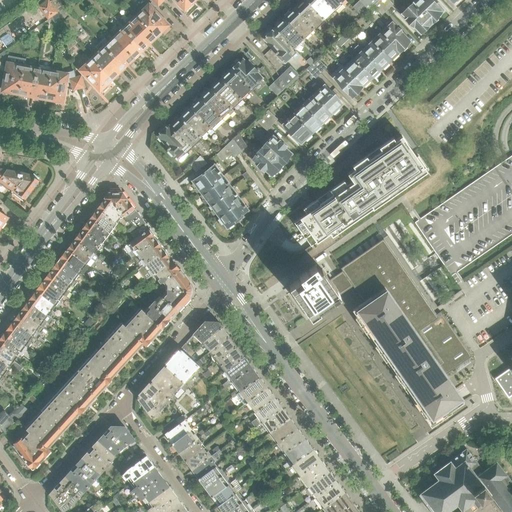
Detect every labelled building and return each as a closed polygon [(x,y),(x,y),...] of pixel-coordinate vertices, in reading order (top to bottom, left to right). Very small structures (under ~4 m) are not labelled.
[(44,14),(54,7),(50,2),(49,0),(47,0),(39,6),(44,14)] [(173,0),(175,1),(176,1),(184,10),(191,4),(193,4),(196,1),(196,0),(173,0)] [(324,19),(315,10),(316,9),(314,6),(312,7),(305,0),(304,0),(301,3),(298,1),(298,2),(295,5),(294,5),(296,9),(295,9),(301,16),(303,15),(306,18),(306,21),(313,29),(324,19)] [(334,9),(326,1),(325,0),(305,0),(312,7),(314,6),(316,9),(315,10),(324,19),(334,9)] [(343,0),(325,0),(326,1),(334,9),(343,0)] [(374,6),(367,0),(360,0),(359,2),(368,12),(374,6)] [(394,5),(388,0),(380,0),(379,1),(388,10),(394,5)] [(443,10),(437,4),(433,0),(411,0),(410,1),(419,11),(422,11),(424,14),(424,16),(431,23),(432,22),(433,22),(437,18),(437,17),(442,12),(441,12),(443,10)] [(388,10),(379,1),(378,2),(374,6),(382,16),(388,10)] [(431,23),(424,16),(424,14),(422,11),(419,11),(410,1),(399,11),(406,18),(405,19),(413,27),(414,26),(420,33),(422,31),(424,31),(427,28),(427,26),(431,23)] [(137,17),(156,37),(158,37),(162,34),(162,31),(168,25),(160,16),(160,15),(157,12),(156,12),(152,8),(156,5),(152,2),(143,11),(143,12),(137,17)] [(54,7),(44,14),(48,19),(52,16),(56,13),(58,12),(54,7)] [(313,29),(306,21),(306,18),(303,15),(301,16),(295,9),(291,13),(287,11),(288,12),(285,14),(284,14),(286,18),(285,19),(291,26),(294,25),(296,27),(296,30),(303,38),(313,29)] [(56,13),(52,16),(56,22),(60,21),(58,12),(56,13)] [(119,23),(122,26),(124,24),(116,17),(115,18),(119,23)] [(155,38),(156,37),(137,17),(131,23),(131,22),(124,28),(135,40),(135,41),(143,49),(150,43),(152,43),(155,40),(155,38)] [(303,38),(296,30),(296,27),(294,25),(291,26),(285,19),(281,22),(277,21),(274,24),(275,28),(275,29),(281,35),(283,34),(286,38),(286,40),(293,48),(303,38)] [(405,37),(407,35),(401,29),(400,30),(399,29),(398,29),(391,21),(386,26),(388,28),(382,33),(389,41),(393,41),(394,43),(394,46),(399,51),(401,50),(402,50),(406,47),(406,45),(409,41),(405,37)] [(140,52),(143,49),(135,41),(135,40),(124,28),(120,32),(121,33),(116,39),(134,58),(136,58),(140,55),(140,52)] [(293,48),(286,40),(286,38),(283,34),(281,35),(275,29),(271,32),(267,30),(267,31),(264,34),(265,38),(264,39),(265,40),(265,41),(267,42),(268,42),(277,51),(275,53),(277,55),(277,56),(281,60),(282,60),(285,63),(297,51),(293,48)] [(399,51),(394,46),(394,43),(393,41),(389,41),(382,33),(373,42),(380,50),(383,50),(385,52),(385,55),(390,60),(391,59),(392,59),(396,56),(395,54),(399,51)] [(134,58),(116,39),(110,44),(104,38),(100,42),(116,59),(119,59),(125,66),(128,63),(130,64),(134,60),(134,58)] [(118,73),(125,66),(119,59),(116,59),(100,42),(93,49),(99,55),(94,60),(112,79),(114,79),(118,76),(118,73)] [(390,60),(385,55),(385,52),(383,50),(380,50),(373,42),(364,51),(371,59),(373,59),(375,61),(375,64),(380,69),(381,68),(382,68),(386,65),(386,63),(390,60)] [(375,64),(375,61),(373,59),(371,59),(364,51),(358,46),(354,50),(359,56),(354,60),(361,68),(364,68),(366,70),(366,72),(371,78),(372,77),(373,77),(377,74),(377,72),(380,69),(375,64)] [(371,78),(366,72),(366,70),(364,68),(361,68),(354,60),(349,54),(344,59),(346,61),(341,65),(345,69),(352,76),(355,77),(357,79),(357,81),(362,87),(362,86),(364,86),(367,83),(367,81),(371,78)] [(314,62),(310,58),(306,61),(310,66),(312,64),(314,62)] [(263,77),(257,71),(258,71),(249,61),(246,63),(243,59),(238,64),(234,62),(234,63),(231,66),(230,65),(232,69),(231,70),(238,77),(240,76),(242,76),(243,77),(243,80),(251,88),(263,77)] [(318,59),(314,62),(312,64),(321,73),(327,68),(318,59)] [(112,79),(94,60),(88,65),(87,64),(81,70),(74,72),(79,77),(82,79),(86,76),(87,78),(87,79),(90,82),(91,82),(100,91),(106,85),(108,85),(112,82),(112,79)] [(19,94),(24,67),(17,66),(17,64),(8,62),(7,67),(3,66),(0,62),(0,68),(1,69),(6,70),(6,73),(4,74),(4,77),(5,78),(3,91),(11,92),(13,94),(17,95),(19,94)] [(45,99),(51,72),(43,70),(43,69),(40,68),(41,64),(38,64),(37,68),(32,96),(38,97),(39,99),(43,100),(45,99)] [(312,64),(310,66),(306,70),(315,79),(321,73),(312,64)] [(27,95),(32,96),(37,68),(33,67),(32,68),(24,67),(19,94),(20,94),(21,96),(25,97),(27,95)] [(362,87),(357,81),(357,79),(355,77),(352,76),(345,69),(335,79),(346,91),(346,92),(349,95),(350,95),(352,97),(353,95),(355,95),(358,92),(358,91),(362,87)] [(251,88),(243,80),(243,77),(242,76),(240,76),(238,77),(231,70),(228,74),(224,72),(221,75),(220,75),(222,79),(221,80),(228,87),(229,85),(232,85),(233,87),(233,90),(241,98),(251,88)] [(58,73),(51,72),(45,99),(46,99),(47,101),(52,101),(54,100),(62,102),(65,89),(66,88),(67,86),(66,85),(66,82),(71,83),(71,80),(67,79),(68,74),(58,72),(58,73)] [(294,81),(285,72),(280,77),(289,86),(294,81)] [(289,86),(280,77),(274,82),(283,91),(289,86)] [(241,98),(233,90),(233,87),(232,85),(229,85),(228,87),(221,80),(218,83),(214,82),(211,85),(210,85),(212,89),(211,89),(218,96),(219,95),(221,95),(224,97),(223,100),(231,107),(241,98)] [(341,104),(337,100),(339,98),(334,94),(332,94),(325,86),(313,97),(320,104),(322,104),(324,106),(324,109),(330,115),(331,113),(333,114),(336,110),(336,109),(341,104)] [(231,107),(223,100),(224,97),(221,95),(219,95),(218,96),(211,89),(207,93),(203,91),(204,92),(201,95),(200,94),(202,98),(201,99),(207,106),(209,105),(211,105),(213,107),(213,110),(220,117),(226,112),(230,116),(232,113),(237,117),(239,115),(231,107)] [(330,115),(324,109),(324,106),(322,104),(320,104),(313,97),(304,106),(321,124),(322,122),(323,123),(327,119),(327,118),(330,115)] [(220,117),(213,110),(213,107),(211,105),(209,105),(207,106),(201,99),(197,103),(193,101),(194,101),(191,104),(190,104),(192,108),(191,109),(198,116),(199,114),(201,114),(203,116),(202,119),(210,127),(220,117)] [(321,124),(304,106),(299,111),(295,107),(293,108),(288,103),(286,105),(295,115),(302,122),(302,124),(304,126),(306,126),(312,132),(315,129),(316,129),(320,126),(320,124),(321,124)] [(210,127),(202,119),(203,116),(201,114),(199,114),(198,116),(191,109),(187,112),(183,110),(183,111),(180,114),(181,118),(180,119),(187,126),(189,124),(190,124),(192,126),(192,128),(200,136),(206,130),(211,135),(215,131),(210,127)] [(277,119),(268,111),(262,116),(272,125),(277,119)] [(312,132),(306,126),(304,126),(302,124),(302,122),(295,115),(290,119),(286,114),(280,120),(291,131),(291,134),(296,139),(297,138),(301,143),(306,138),(307,138),(311,134),(310,133),(312,132)] [(272,125),(262,116),(257,122),(267,131),(272,125)] [(200,136),(192,128),(192,126),(190,124),(189,124),(187,126),(180,119),(177,122),(173,120),(173,121),(168,126),(177,135),(178,134),(190,146),(200,136)] [(190,146),(178,134),(177,135),(168,126),(165,129),(161,127),(157,131),(159,135),(158,136),(159,137),(158,138),(161,141),(162,140),(169,147),(168,148),(169,149),(168,150),(173,155),(174,155),(181,162),(187,156),(185,153),(192,147),(190,146)] [(247,146),(239,135),(238,134),(233,139),(241,150),(247,146)] [(291,154),(284,148),(286,146),(280,141),(278,142),(271,135),(267,139),(269,141),(262,148),(281,165),(282,163),(285,164),(288,160),(287,158),(291,154)] [(307,214),(294,222),(304,237),(305,238),(311,234),(317,243),(330,234),(337,229),(339,232),(372,209),(374,211),(428,173),(424,168),(426,167),(417,155),(416,156),(402,136),(396,140),(395,141),(393,138),(353,166),(355,169),(348,174),(352,180),(346,185),(344,181),(340,184),(335,188),(334,187),(334,188),(335,189),(315,203),(314,202),(313,202),(313,203),(308,206),(307,206),(303,209),(307,214)] [(242,152),(241,150),(233,139),(226,146),(232,154),(235,158),(242,152)] [(222,150),(217,154),(217,155),(222,161),(232,154),(226,146),(222,150)] [(281,165),(262,148),(257,154),(255,153),(251,157),(258,164),(257,165),(263,171),(265,169),(272,175),(275,171),(278,172),(281,168),(280,166),(281,165)] [(196,171),(206,162),(200,155),(190,165),(196,171)] [(214,183),(223,176),(214,164),(193,181),(194,182),(191,185),(192,185),(195,189),(194,189),(198,188),(201,192),(210,186),(212,187),(214,185),(214,183)] [(13,190),(26,174),(24,174),(24,172),(17,171),(17,172),(0,169),(0,186),(1,187),(3,187),(5,184),(13,190)] [(26,174),(13,190),(14,191),(10,197),(22,206),(26,200),(25,199),(39,180),(38,179),(39,178),(34,175),(33,176),(32,175),(26,174)] [(225,192),(231,187),(223,176),(214,183),(214,185),(212,187),(210,186),(201,192),(202,193),(200,196),(200,197),(203,200),(207,199),(210,203),(218,197),(221,199),(223,198),(223,194),(225,192)] [(231,205),(240,198),(231,187),(225,192),(223,194),(223,198),(221,199),(218,197),(210,203),(210,204),(208,208),(209,208),(211,211),(211,212),(215,211),(218,215),(226,208),(229,210),(231,209),(231,205)] [(109,192),(105,198),(122,210),(124,215),(125,215),(125,216),(131,222),(134,225),(135,226),(129,230),(132,233),(138,229),(140,228),(145,224),(145,223),(142,219),(137,213),(136,210),(123,192),(122,191),(110,191),(109,191),(109,192)] [(98,207),(97,208),(117,223),(121,217),(124,215),(122,210),(105,198),(101,203),(98,204),(98,207)] [(242,214),(248,210),(240,198),(231,205),(231,209),(229,210),(226,208),(218,215),(219,215),(216,219),(217,219),(220,222),(219,223),(223,222),(228,227),(231,229),(234,226),(233,223),(243,216),(242,214)] [(90,218),(109,233),(117,223),(97,208),(94,213),(91,214),(90,218)] [(0,227),(0,228),(1,227),(2,228),(6,223),(5,222),(8,218),(0,211),(0,227)] [(83,228),(82,229),(102,243),(109,233),(90,218),(86,223),(83,225),(83,228)] [(132,233),(131,234),(135,238),(135,239),(149,228),(146,224),(145,224),(140,228),(138,229),(132,233)] [(132,250),(125,256),(128,260),(132,257),(132,258),(157,239),(149,228),(135,239),(135,238),(127,244),(128,245),(132,250)] [(75,238),(75,239),(94,254),(102,243),(82,229),(78,234),(76,235),(75,238)] [(95,254),(75,239),(71,244),(68,245),(68,248),(67,249),(87,264),(92,259),(95,261),(98,257),(95,254)] [(157,239),(132,258),(140,268),(143,266),(165,250),(157,239)] [(437,314),(383,239),(341,268),(342,271),(353,286),(364,302),(352,310),(357,317),(355,318),(358,322),(360,320),(366,329),(364,331),(377,350),(379,349),(385,357),(383,359),(397,378),(399,377),(405,386),(403,387),(416,407),(418,405),(425,414),(422,415),(432,428),(452,414),(450,411),(464,402),(445,375),(472,357),(441,312),(437,314)] [(87,264),(67,249),(66,251),(65,250),(65,251),(63,251),(61,254),(61,256),(59,259),(79,274),(82,276),(90,266),(87,264)] [(140,268),(138,270),(145,280),(155,273),(173,260),(165,250),(143,266),(140,268)] [(79,274),(59,259),(57,261),(56,262),(54,264),(54,266),(52,269),(71,284),(73,286),(77,281),(75,279),(79,274)] [(191,284),(173,260),(155,273),(161,282),(164,281),(168,285),(167,290),(186,290),(187,287),(188,287),(190,286),(191,284)] [(340,295),(350,289),(353,286),(342,271),(329,280),(322,269),(320,271),(315,265),(299,276),(300,278),(289,286),(311,318),(320,311),(319,310),(333,300),(333,301),(340,296),(340,295)] [(71,284),(52,269),(50,272),(48,272),(46,274),(46,276),(43,280),(64,294),(66,296),(69,291),(67,290),(71,284)] [(64,294),(43,280),(42,282),(40,282),(38,285),(39,286),(36,290),(56,305),(58,306),(61,302),(59,300),(64,294)] [(115,300),(122,291),(119,289),(112,297),(115,300)] [(56,305),(36,290),(34,292),(33,292),(31,295),(31,297),(28,300),(48,315),(50,316),(54,312),(52,310),(56,305)] [(170,320),(190,297),(190,295),(188,293),(186,293),(186,290),(167,290),(167,294),(163,298),(161,297),(156,302),(154,300),(152,303),(170,320)] [(48,315),(28,300),(27,302),(25,302),(23,305),(23,307),(20,311),(41,325),(43,326),(46,322),(45,320),(48,315)] [(146,346),(170,320),(152,303),(148,307),(150,309),(146,314),(140,309),(137,313),(135,311),(132,312),(129,316),(128,319),(130,321),(124,326),(143,343),(146,346)] [(113,314),(118,309),(114,306),(109,311),(113,314)] [(41,325),(20,311),(19,312),(18,313),(16,315),(16,317),(13,321),(33,336),(35,337),(38,332),(36,331),(41,325)] [(33,336),(13,321),(12,323),(10,323),(8,326),(8,327),(5,331),(25,346),(27,347),(31,343),(29,341),(33,336)] [(210,333),(213,331),(216,332),(221,327),(222,326),(219,323),(205,322),(195,334),(202,341),(203,341),(210,336),(210,333)] [(111,378),(143,343),(124,326),(124,327),(121,325),(107,341),(90,359),(111,378)] [(100,325),(96,330),(99,333),(104,328),(100,325)] [(223,340),(228,337),(229,335),(227,332),(225,332),(221,327),(216,332),(213,331),(210,333),(210,336),(203,341),(210,351),(218,345),(218,342),(221,340),(223,340)] [(25,346),(5,331),(4,333),(2,333),(0,336),(0,338),(0,342),(18,356),(20,357),(23,353),(21,351),(25,346)] [(231,350),(236,347),(235,346),(236,345),(234,342),(232,342),(228,337),(223,340),(221,340),(218,342),(218,345),(210,351),(217,361),(225,354),(226,352),(228,350),(231,350)] [(80,349),(86,343),(82,339),(76,345),(80,349)] [(18,356),(0,342),(0,358),(11,366),(19,372),(23,367),(14,361),(18,356)] [(187,356),(193,351),(185,344),(180,350),(187,356)] [(224,371),(243,357),(243,356),(243,355),(241,351),(239,352),(236,347),(231,350),(228,350),(226,352),(225,354),(217,361),(224,371)] [(200,367),(195,363),(190,358),(187,356),(180,350),(165,366),(185,384),(185,383),(184,381),(188,376),(190,378),(195,373),(193,371),(196,368),(201,373),(204,371),(200,367)] [(233,382),(251,367),(249,364),(248,363),(248,361),(246,359),(244,358),(244,357),(243,357),(224,371),(233,382)] [(509,369),(495,378),(508,398),(511,395),(511,357),(511,359),(511,360),(511,369),(510,370),(509,369)] [(11,366),(0,358),(0,373),(3,376),(5,377),(8,373),(7,371),(11,366)] [(64,367),(68,362),(65,358),(60,363),(64,367)] [(80,414),(112,378),(111,378),(90,359),(59,394),(79,413),(80,414)] [(185,384),(165,366),(151,382),(169,398),(170,399),(172,398),(170,396),(173,393),(175,394),(181,388),(179,386),(182,383),(184,385),(185,384)] [(240,391),(259,378),(256,374),(256,372),(254,369),(252,369),(251,367),(233,382),(240,391)] [(248,402),(266,388),(264,385),(263,384),(263,382),(261,379),(259,379),(259,378),(240,391),(248,402)] [(165,403),(169,398),(151,382),(137,397),(153,418),(161,412),(160,411),(166,404),(165,403)] [(255,412),(274,398),(271,394),(271,392),(269,389),(267,389),(266,388),(248,402),(255,412)] [(48,448),(79,413),(59,394),(43,412),(26,430),(30,433),(30,432),(48,448)] [(255,428),(263,422),(281,408),(278,404),(278,402),(276,399),(275,399),(274,398),(255,412),(259,416),(251,422),(255,428)] [(198,415),(207,409),(204,405),(196,412),(198,415)] [(270,432),(289,418),(286,414),(286,412),(284,410),(282,409),(281,408),(263,422),(270,432)] [(19,420),(24,415),(17,409),(10,416),(15,421),(16,420),(15,420),(17,418),(19,420)] [(0,426),(10,416),(6,413),(0,418),(0,426)] [(5,433),(13,424),(15,421),(10,416),(0,426),(5,433)] [(168,432),(184,421),(185,420),(182,416),(174,422),(173,420),(165,427),(168,432)] [(278,442),(296,428),(293,424),(293,422),(291,420),(289,419),(289,418),(270,432),(278,442)] [(172,444),(190,430),(184,421),(168,432),(166,434),(172,442),(172,443),(172,444)] [(114,454),(134,439),(125,426),(111,426),(110,427),(102,435),(103,435),(98,440),(114,454)] [(286,453),(304,439),(301,434),(301,432),(299,430),(297,429),(296,428),(278,442),(286,453)] [(179,452),(197,439),(190,430),(172,444),(173,444),(179,452)] [(51,450),(48,448),(30,432),(30,433),(22,441),(20,439),(13,444),(31,467),(35,468),(51,450)] [(185,461),(204,448),(197,439),(179,452),(185,460),(185,461)] [(291,464),(312,449),(309,445),(304,439),(286,453),(291,460),(283,466),(286,469),(292,465),(291,464)] [(112,460),(113,456),(114,454),(98,440),(94,445),(86,453),(82,458),(99,474),(112,460)] [(193,470),(210,457),(204,448),(185,461),(186,462),(193,470)] [(300,476),(320,461),(317,456),(317,454),(313,448),(312,449),(291,464),(292,465),(300,476)] [(511,511),(511,482),(497,462),(483,472),(466,449),(433,473),(438,480),(420,493),(433,511),(448,511),(457,505),(462,511),(474,503),(477,507),(478,507),(479,508),(481,507),(482,506),(482,505),(482,503),(481,503),(491,496),(502,511),(511,511)] [(128,469),(139,461),(135,455),(124,463),(128,469)] [(131,483),(154,466),(151,461),(149,461),(145,457),(139,461),(128,469),(122,475),(126,480),(128,478),(131,483)] [(199,480),(200,479),(217,466),(210,457),(193,470),(199,478),(198,478),(199,480)] [(104,478),(99,474),(82,458),(78,463),(77,463),(70,471),(66,476),(84,491),(91,483),(96,487),(104,478)] [(308,486),(329,472),(325,467),(325,465),(323,462),(321,461),(320,461),(300,476),(308,486)] [(136,494),(160,477),(157,473),(157,470),(154,466),(131,483),(135,488),(133,490),(136,494)] [(206,487),(223,474),(217,466),(200,479),(206,487)] [(316,497),(336,482),(333,477),(333,475),(331,472),(329,472),(308,486),(316,497)] [(212,497),(230,483),(223,474),(206,487),(212,495),(211,496),(212,497)] [(74,501),(84,491),(66,476),(61,481),(53,489),(54,489),(50,493),(63,511),(74,501)] [(146,503),(169,486),(166,482),(164,481),(160,477),(136,494),(141,501),(143,499),(146,503)] [(219,505),(236,492),(241,488),(235,480),(230,483),(212,497),(213,497),(219,505)] [(324,507),(344,493),(340,488),(341,486),(338,483),(336,483),(336,482),(316,497),(324,507)] [(149,511),(154,511),(175,497),(172,493),(172,491),(169,486),(146,503),(150,508),(148,510),(149,511)] [(228,511),(242,502),(243,501),(236,492),(219,505),(223,511),(228,511)] [(327,511),(340,511),(352,503),(348,499),(349,497),(346,493),(344,493),(324,507),(327,511)] [(176,511),(184,506),(181,502),(179,502),(175,497),(154,511),(176,511)] [(285,505),(280,499),(276,502),(281,508),(280,508),(284,505),(285,505)] [(248,511),(249,511),(242,502),(228,511),(248,511)] [(358,511),(356,509),(357,507),(354,504),(352,504),(352,503),(340,511),(358,511)]
